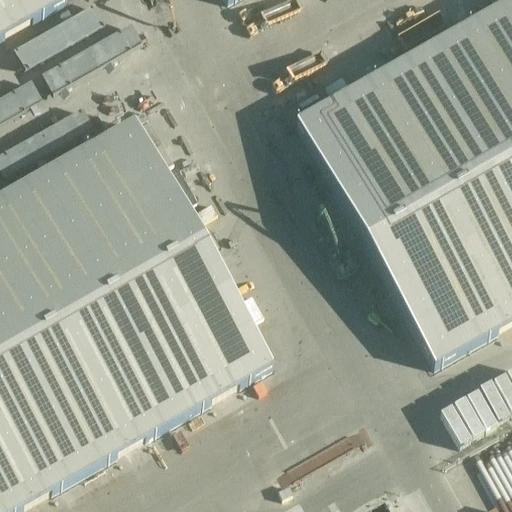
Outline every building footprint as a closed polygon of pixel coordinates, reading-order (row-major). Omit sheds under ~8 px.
[(0,0),(0,45),(65,9),(59,0),(0,0)] [(220,0),(226,9),(242,0),(220,0)] [(511,7),(294,131),(433,375),(511,329),(511,7)] [(0,206),(0,511),(28,511),(272,375),(133,131),(0,206)] [(511,431),(463,457),(491,511),(502,511),(511,507),(511,431)]
